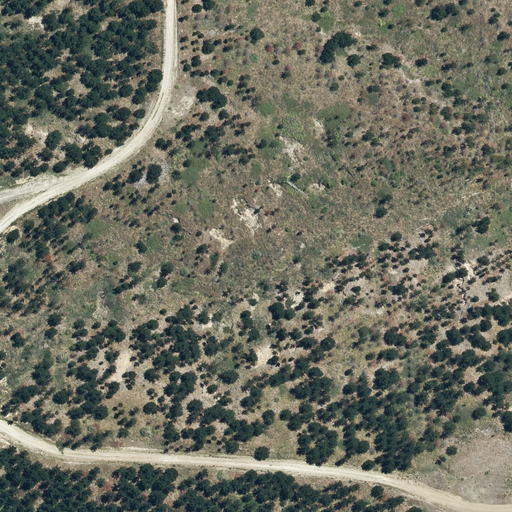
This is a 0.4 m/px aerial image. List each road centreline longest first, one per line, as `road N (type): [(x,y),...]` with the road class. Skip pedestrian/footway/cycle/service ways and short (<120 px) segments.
road 1 (track): [(0,424),(49,451),(386,478),(473,510),(511,509)]
road 2 (track): [(173,0),(166,93),(153,130),(101,164),(33,187),(0,225)]
